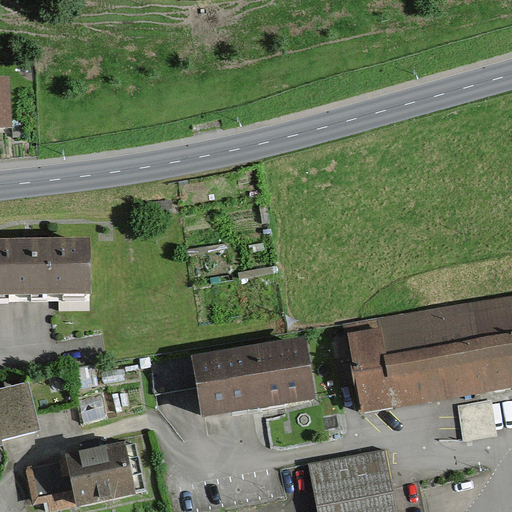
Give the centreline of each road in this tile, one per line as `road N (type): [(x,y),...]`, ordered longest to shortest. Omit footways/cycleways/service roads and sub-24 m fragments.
road 1 (tertiary): [(511,74),(301,135),(137,170),(0,185)]
road 2 (track): [(177,473),(157,421),(26,453)]
